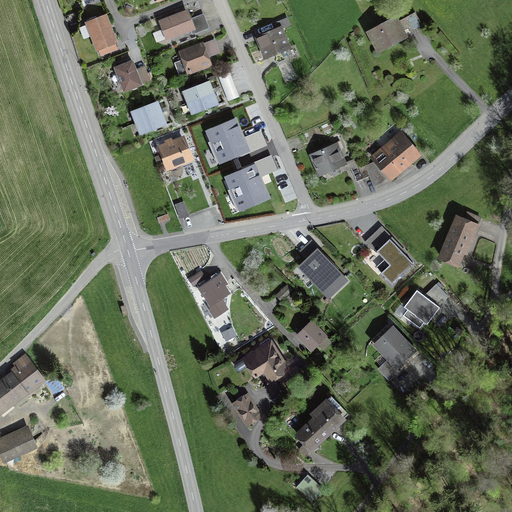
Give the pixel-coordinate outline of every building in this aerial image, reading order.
[(166,39),(192,29),(186,13),(160,23),(166,39)] [(399,28),(405,24),(411,35),(423,28),(414,13),(396,23),(394,19),(368,33),(378,51),(404,37),(399,28)] [(97,50),(115,43),(105,17),(96,20),(97,22),(87,25),(97,50)] [(257,39),(265,57),(287,47),(280,30),(257,39)] [(186,51),(182,50),(179,51),(178,54),(179,58),(182,59),(188,73),(209,65),(201,45),(186,51)] [(123,92),(141,85),(131,62),(114,68),(123,92)] [(228,72),(218,77),(227,100),(238,96),(228,72)] [(183,91),(188,103),(192,115),(217,106),(213,96),(212,94),(211,91),(207,82),(183,91)] [(131,111),(136,123),(140,135),(165,126),(161,116),(160,114),(159,111),(155,102),(131,111)] [(233,167),(261,157),(252,133),(230,142),(225,128),(208,135),(213,149),(224,144),(233,167)] [(390,177),(418,154),(404,137),(391,147),(389,144),(372,158),(391,181),(392,180),(390,177)] [(190,159),(182,139),(172,143),(171,140),(164,142),(166,146),(160,148),(167,168),(190,159)] [(344,165),(335,145),(311,156),(319,175),(344,165)] [(362,179),(369,177),(367,173),(377,169),(372,163),(365,167),(363,163),(356,166),(362,179)] [(356,166),(350,169),(356,182),(362,179),(356,166)] [(258,202),(255,194),(231,203),(223,183),(215,186),(225,214),(258,202)] [(175,206),(180,219),(188,216),(183,202),(175,206)] [(466,242),(469,243),(479,218),(466,213),(463,221),(456,218),(440,257),(455,264),(459,253),(461,254),(466,242)] [(167,214),(156,219),(158,223),(169,219),(167,214)] [(412,263),(388,238),(376,250),(389,264),(381,272),(391,282),(412,263)] [(317,251),(301,266),(326,294),(343,278),(317,251)] [(192,286),(204,278),(200,272),(188,280),(192,286)] [(209,279),(206,281),(207,284),(199,289),(213,310),(221,305),(217,300),(227,293),(223,286),(225,284),(220,276),(211,282),(209,279)] [(292,291),(287,286),(276,296),(281,302),(284,299),(294,309),(300,304),(290,294),(292,291)] [(440,307),(417,290),(404,307),(407,309),(403,315),(420,328),(424,322),(427,324),(440,307)] [(306,327),(297,336),(311,350),(317,343),(323,349),(330,343),(311,323),(309,324),(307,322),(304,325),(306,327)] [(413,351),(390,327),(373,343),(396,367),(406,357),(413,351)] [(338,349),(342,345),(337,339),(333,343),(338,349)] [(235,369),(239,369),(248,364),(255,374),(264,368),(266,369),(268,369),(272,375),(286,366),(270,341),(244,357),(244,356),(234,362),(233,365),(235,369)] [(0,410),(41,379),(23,356),(13,363),(19,371),(0,384),(0,410)] [(303,379),(295,367),(278,378),(286,390),(303,379)] [(247,423),(258,416),(245,394),(235,400),(237,403),(235,404),(247,423)] [(310,415),(314,419),(297,435),(311,449),(325,436),(332,429),(347,415),(330,396),(310,415)] [(0,445),(0,452),(4,460),(34,446),(28,433),(0,445)] [(307,474),(295,487),(311,502),(323,489),(307,474)]
